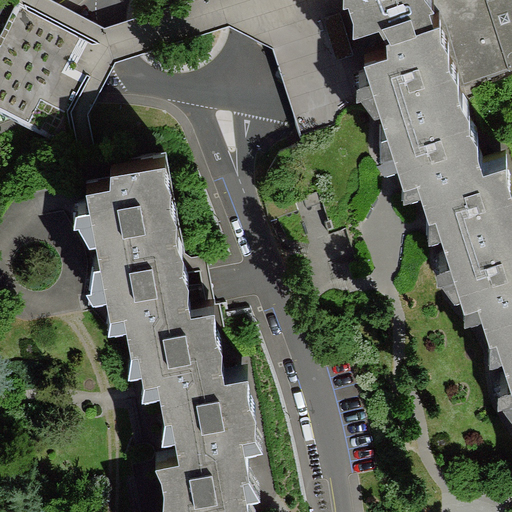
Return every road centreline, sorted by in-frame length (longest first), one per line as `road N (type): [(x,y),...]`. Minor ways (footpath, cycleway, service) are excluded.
road 1 (residential): [(238,181),(321,400),(343,511)]
road 2 (tertiary): [(222,86),(294,97),(511,33)]
road 3 (track): [(110,511),(107,397),(61,305)]
road 4 (tertiary): [(0,103),(135,73)]
road 5 (tertiary): [(107,0),(0,62)]
